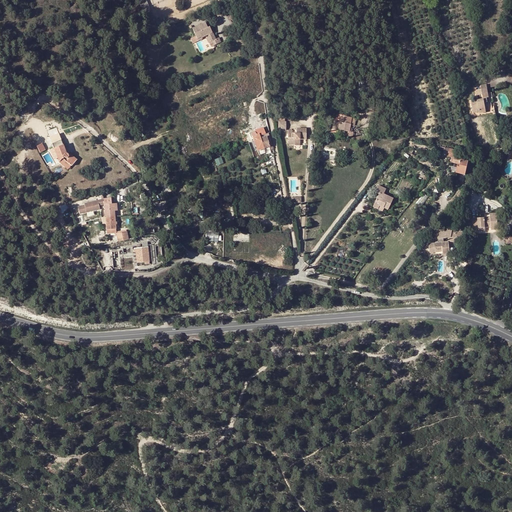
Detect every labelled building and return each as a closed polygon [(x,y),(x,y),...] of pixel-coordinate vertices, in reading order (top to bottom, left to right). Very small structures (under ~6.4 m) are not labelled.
[(474,108),(480,107),(480,110),(481,110),(481,111),(487,110),(486,100),(489,100),(489,96),(495,95),(494,90),(490,91),(489,86),(483,87),(478,87),(478,93),(481,93),(482,98),(473,99),(474,108)] [(343,128),(347,129),(348,129),(351,116),(339,113),(338,119),(339,119),(336,128),(343,130),(343,128)] [(290,147),(300,147),(299,141),(299,138),(306,137),(305,130),(303,129),(296,129),(296,135),(292,135),(292,132),(287,132),(288,140),(290,140),(290,147)] [(268,134),(262,135),(264,145),(273,144),(272,138),(269,139),(268,134)] [(73,160),(75,157),(70,153),(68,148),(67,149),(63,141),(54,144),(60,160),(64,164),(70,158),(73,160)] [(41,152),(47,149),(43,143),(38,146),(41,152)] [(459,173),(469,175),(471,160),(465,159),(466,151),(442,147),(441,155),(453,157),(452,162),(461,163),(459,173)] [(222,157),(216,158),(217,165),(224,163),(222,157)] [(165,182),(161,184),(165,194),(170,192),(165,182)] [(382,192),(384,188),(377,183),(373,190),(376,192),(370,204),(376,207),(378,204),(381,206),(385,208),(391,198),(382,192)] [(231,205),(231,197),(220,197),(220,205),(231,205)] [(111,198),(105,198),(85,203),(85,204),(78,206),(80,214),(100,209),(100,205),(105,204),(106,235),(116,235),(115,210),(118,210),(118,203),(112,203),(111,198)] [(495,226),(495,210),(488,210),(488,214),(475,215),(476,228),(482,228),(482,226),(482,223),(489,223),(489,226),(495,226)] [(129,231),(117,233),(118,241),(130,239),(129,231)] [(208,232),(208,241),(219,241),(220,232),(208,232)] [(457,239),(455,234),(455,232),(448,234),(448,237),(450,241),(457,239)] [(137,263),(151,263),(150,242),(143,242),(144,247),(136,247),(137,263)]
